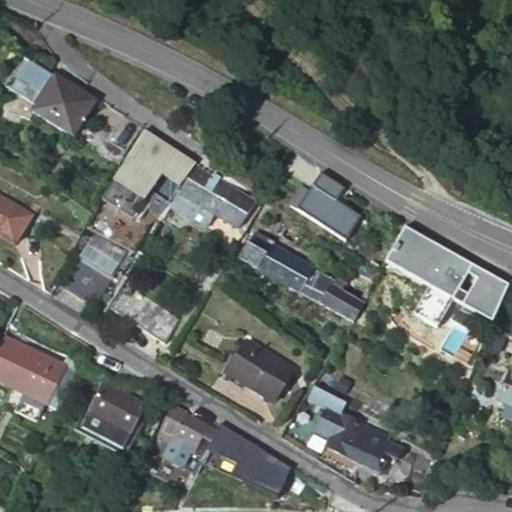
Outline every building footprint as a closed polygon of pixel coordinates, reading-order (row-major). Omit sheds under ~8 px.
[(52,76),(28,62),(9,93),(32,107),(31,111),(72,137),(94,100),(53,75),(52,76)] [(196,162),(145,127),(119,171),(141,184),(137,192),(147,197),(163,171),(182,183),(181,184),(180,184),(179,184),(181,185),(182,185),(196,162)] [(210,177),(195,168),(179,195),(213,216),(230,226),(237,230),(253,203),(248,201),(242,197),(210,177)] [(114,179),(104,196),(137,215),(146,202),(148,198),(147,197),(137,192),(141,184),(119,171),(114,179)] [(147,197),(148,198),(146,202),(162,212),(181,185),(179,184),(180,184),(181,184),(182,183),(163,171),(147,197)] [(341,203),(348,190),(342,186),(325,175),(314,194),(306,190),(295,210),(302,214),(351,243),(363,223),(351,216),(355,211),(341,203)] [(213,216),(179,195),(177,194),(168,208),(205,230),(213,216)] [(30,217),(0,199),(0,236),(12,244),(30,217)] [(366,218),(355,211),(351,216),(363,223),(366,218)] [(511,286),(404,229),(384,266),(429,290),(415,317),(434,327),(449,301),(491,324),(511,286)] [(271,243),(271,242),(252,233),(238,259),(257,269),(260,263),(271,245),(271,243)] [(232,248),(224,243),(217,254),(225,259),(232,248)] [(260,263),(257,269),(280,283),(340,317),(351,324),(364,304),(362,303),(331,285),(331,281),(271,245),(260,263)] [(108,278),(74,257),(59,284),(93,303),(108,278)] [(178,318),(123,285),(116,296),(111,306),(166,339),(178,318)] [(332,331),(343,338),(351,324),(340,317),(332,331)] [(0,358),(9,343),(11,340),(7,338),(0,350),(0,358)] [(296,368),(249,339),(228,373),(274,402),(296,368)] [(0,358),(0,384),(49,406),(58,388),(64,390),(74,370),(11,340),(9,343),(0,358)] [(511,374),(504,389),(500,398),(511,402),(511,374)] [(143,406),(104,383),(86,411),(99,418),(92,429),(107,437),(113,426),(126,434),(143,406)] [(385,442),(388,437),(340,413),(346,402),(313,386),(305,398),(322,407),(310,432),(327,439),(323,447),(378,473),(386,456),(396,461),(401,450),(385,442)] [(180,426),(186,412),(172,405),(157,438),(193,454),(201,435),(180,426)] [(215,432),(186,412),(180,426),(201,435),(211,440),(215,432)] [(225,453),(208,446),(193,479),(203,484),(213,463),(219,466),(225,453)] [(225,453),(219,466),(217,471),(275,498),(277,495),(283,480),(225,453)] [(421,493),(429,466),(409,462),(402,490),(407,491),(418,493),(421,493)] [(283,480),(277,495),(287,499),(291,490),(293,485),(283,480)] [(301,488),(293,485),(291,490),(298,493),(301,488)]
